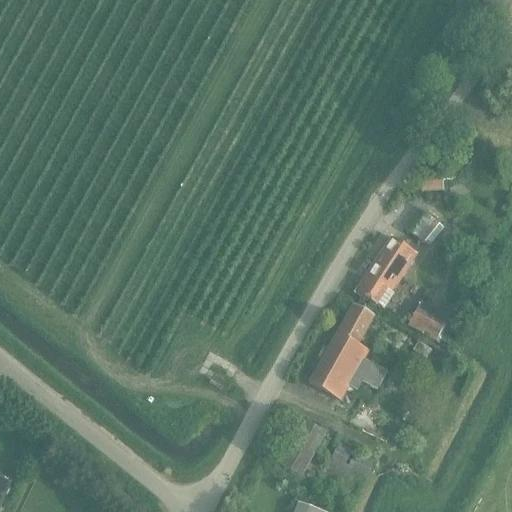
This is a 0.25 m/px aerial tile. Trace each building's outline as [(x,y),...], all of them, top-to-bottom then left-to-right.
[(408,233),(420,240),(433,221),(422,213),(408,233)] [(391,239),(355,294),(378,309),(414,255),(391,239)] [(420,304),(408,325),(436,341),(448,320),(420,304)] [(348,387),(356,392),(357,393),(362,384),(376,392),(387,373),(363,360),(368,352),(357,346),(373,317),(353,306),(309,385),(340,402),(348,387)] [(301,477),(324,434),(302,423),(279,465),(301,477)] [(356,499),(364,481),(374,464),(338,445),(319,481),(356,499)] [(0,477),(0,493),(5,496),(11,484),(0,477)]
